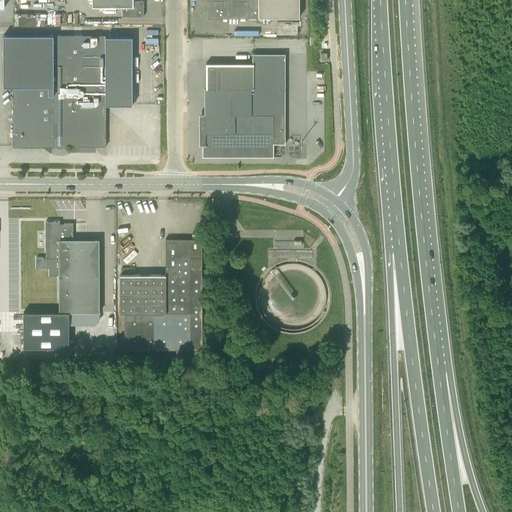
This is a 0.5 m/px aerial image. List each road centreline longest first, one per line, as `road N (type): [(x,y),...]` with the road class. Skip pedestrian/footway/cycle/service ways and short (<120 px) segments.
road 1 (trunk): [(438,373),(406,0)]
road 2 (trunk): [(400,252),(433,511)]
road 3 (trunk): [(400,252),(393,350),(399,511)]
road 4 (trunk): [(380,0),(400,252)]
road 5 (tertiary): [(366,511),(364,289)]
road 6 (unclassified): [(337,197),(353,169),(345,0)]
road 7 (unclassified): [(175,184),(175,0)]
road 8 (tertiary): [(0,184),(175,184)]
road 9 (tertiary): [(337,197),(278,180),(186,184)]
road 10 (tertiary): [(186,184),(282,193),(328,211)]
road 11 (trunk): [(483,511),(438,373)]
road 12 (trunk): [(458,511),(438,373)]
road 13 (track): [(365,410),(328,418),(314,511)]
